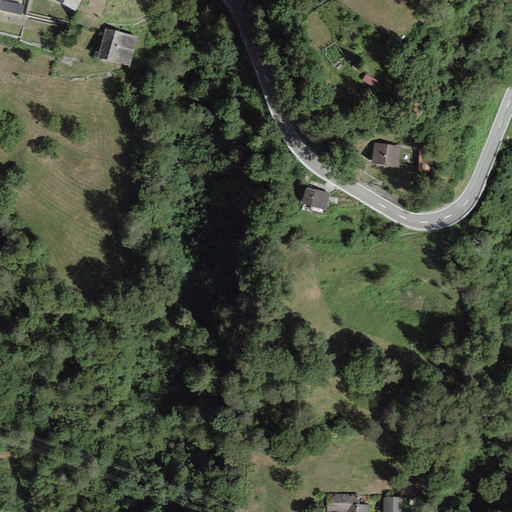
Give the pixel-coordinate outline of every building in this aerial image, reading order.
[(0,0),(0,9),(21,15),(23,6),(0,0)] [(81,0),(54,0),(76,11),(81,0)] [(137,36),(105,28),(98,59),(129,66),(137,36)] [(402,147),(375,142),(371,163),(398,168),(402,147)] [(306,188),(302,204),(326,210),(330,193),(306,188)] [(359,496),(327,494),(326,511),(368,511),(368,505),(359,505),(359,496)] [(401,511),(403,498),(383,497),(382,511),(401,511)]
